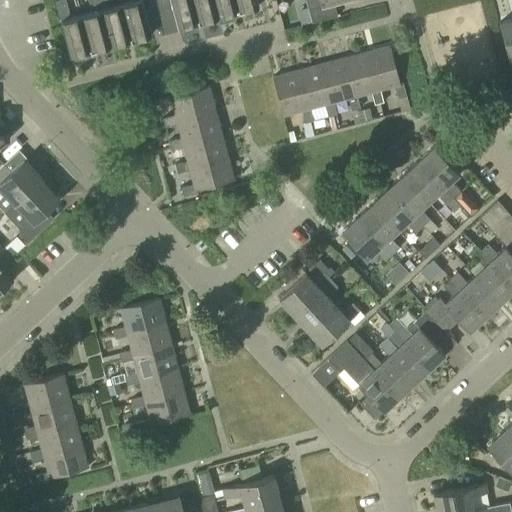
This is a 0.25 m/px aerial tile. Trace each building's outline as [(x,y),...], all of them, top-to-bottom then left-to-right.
[(89,49),(80,16),(70,19),(65,0),(56,0),(55,1),(60,21),(70,57),(84,53),(83,51),(89,49)] [(96,50),(109,47),(96,0),(87,0),(91,13),(80,16),(89,49),(95,47),(96,50)] [(129,38),(120,5),(110,8),(107,0),(96,0),(109,47),(124,43),(123,40),(129,38)] [(160,16),(159,13),(158,13),(154,0),(131,0),(132,2),(120,5),(129,38),(134,37),(135,40),(149,36),(145,20),(160,16)] [(197,20),(191,0),(154,0),(158,13),(159,13),(172,10),(177,28),(192,25),(191,22),(197,20)] [(219,24),(213,0),(191,0),(197,20),(203,19),(204,21),(217,18),(219,24)] [(237,10),(234,0),(213,0),(219,24),(234,20),(231,11),(237,10)] [(234,0),(237,10),(243,8),(244,11),(258,7),(256,0),(234,0)] [(305,0),(312,23),(337,16),(334,4),(347,0),(305,0)] [(511,19),(498,23),(511,72),(511,19)] [(389,47),(371,51),(368,52),(365,53),(375,91),(379,90),(393,86),(397,99),(405,96),(402,83),(399,84),(389,47)] [(382,103),(379,90),(375,91),(365,53),(342,59),(355,110),(359,109),(356,96),(370,93),(373,105),(382,103)] [(350,111),(355,110),(342,59),(319,65),(329,104),(332,103),(347,99),(350,111)] [(335,115),(332,103),(329,104),(319,65),(295,72),(306,110),(307,109),(309,109),(323,105),(327,118),(335,115)] [(280,76),(277,76),(271,78),(281,116),(300,111),(303,124),(310,122),(312,121),(309,109),(306,110),(295,72),(280,76)] [(176,119),(214,109),(208,86),(170,96),(174,115),(163,118),(165,127),(177,124),(176,119)] [(180,138),(169,141),(171,150),(183,147),(182,143),(220,132),(214,109),(176,119),(177,124),(180,138)] [(310,122),(303,124),(305,131),(304,132),(305,137),(314,135),(310,122)] [(182,143),(183,147),(186,161),(175,164),(177,173),(189,170),(187,165),(226,155),(220,132),(182,143)] [(417,161),(459,206),(460,206),(453,198),(460,191),(450,180),(458,173),(433,146),(417,161)] [(189,170),(192,184),(181,187),(183,196),(197,193),(196,189),(232,179),(226,155),(187,165),(189,170)] [(0,190),(13,205),(40,180),(23,161),(4,179),(0,174),(0,190)] [(453,212),(459,206),(417,161),(402,175),(427,202),(436,194),(453,212)] [(420,208),(427,202),(402,175),(387,189),(422,226),(423,225),(430,219),(420,208)] [(40,180),(13,205),(29,222),(17,233),(26,243),(47,223),(39,215),(57,199),(40,180)] [(415,233),(422,226),(387,189),(372,203),(396,230),(405,222),(415,233)] [(487,227),(506,210),(497,200),(478,218),(487,227)] [(472,203),(465,210),(471,216),(479,208),(474,201),(472,203)] [(396,230),(372,203),(356,217),(391,255),(399,247),(389,237),(396,230)] [(495,236),(511,220),(511,216),(506,210),(487,227),(495,236)] [(12,212),(0,224),(0,226),(10,236),(23,223),(12,212)] [(385,261),(391,255),(356,217),(340,232),(365,259),(375,250),(385,261)] [(430,219),(423,225),(430,233),(437,227),(430,219)] [(503,245),(511,236),(511,220),(495,236),(503,245)] [(510,253),(511,250),(511,236),(503,245),(504,246),(510,253)] [(341,249),(351,259),(359,252),(349,241),(341,249)] [(511,255),(510,253),(504,246),(496,253),(488,244),(480,251),(511,286),(511,255)] [(0,289),(11,279),(0,267),(0,247),(1,247),(0,246),(0,289)] [(499,303),(511,291),(511,286),(480,251),(473,257),(482,267),(473,275),(499,303)] [(409,273),(415,267),(408,260),(402,265),(409,272),(409,273)] [(292,314),(330,279),(324,272),(312,283),(304,274),(278,299),(292,314)] [(499,303),(473,275),(465,282),(457,272),(449,279),(458,288),(484,317),(499,303)] [(306,330),(333,305),(326,298),(338,287),(330,279),(292,314),(306,330)] [(469,331),(484,317),(458,288),(449,279),(442,285),(451,295),(444,301),(439,296),(437,299),(434,296),(424,305),(427,309),(425,310),(445,331),(458,320),(469,331)] [(125,331),(164,322),(158,298),(120,308),(124,327),(112,330),(114,339),(127,335),(125,331)] [(321,345),(347,321),(359,310),(352,302),(340,313),(333,305),(306,330),(321,345)] [(364,316),(359,310),(347,321),(353,326),(364,316)] [(418,327),(411,334),(395,317),(387,325),(392,330),(428,369),(444,355),(433,343),(445,331),(425,310),(413,321),(418,327)] [(131,355),(170,345),(164,322),(125,331),(127,335),(130,350),(118,353),(120,362),(132,359),(131,355)] [(387,355),(413,383),(428,369),(392,330),(385,336),(396,347),(388,354),(387,355)] [(413,383),(387,355),(380,362),(365,346),(358,352),(347,340),(346,341),(398,397),(413,383)] [(383,412),(398,397),(346,341),(327,359),(339,372),(343,368),(368,396),(360,403),(372,416),(380,408),(383,412)] [(137,378),(176,368),(170,345),(131,355),(132,359),(136,373),(124,376),(126,385),(138,382),(137,378)] [(143,401),(182,391),(176,368),(137,378),(138,382),(142,396),(130,400),(132,408),(144,405),(143,401)] [(30,407),(69,397),(62,373),(23,384),(28,402),(16,405),(19,415),(31,411),(30,407)] [(143,401),(144,405),(148,420),(136,423),(138,431),(151,428),(151,425),(188,415),(182,391),(143,401)] [(36,431),(75,420),(69,397),(30,407),(31,411),(35,425),(27,428),(26,425),(8,430),(11,437),(24,434),(25,437),(37,434),(36,431)] [(43,454),(81,443),(75,420),(36,431),(37,434),(41,448),(29,452),(31,460),(43,457),(43,454)] [(511,421),(501,432),(511,443),(511,421)] [(511,443),(501,432),(486,446),(511,473),(511,472),(511,443)] [(43,454),(43,457),(47,471),(35,475),(38,484),(51,480),(51,477),(88,467),(81,443),(43,454)] [(244,508),(279,499),(273,476),(222,490),(224,498),(241,494),(244,508)] [(436,511),(459,511),(471,510),(469,497),(486,494),(484,484),(433,493),(436,511)] [(202,511),(217,511),(213,493),(199,497),(202,511)] [(194,511),(197,511),(193,495),(179,499),(178,496),(156,502),(158,511),(194,511)] [(282,511),(279,499),(244,508),(245,511),(282,511)] [(134,508),(135,511),(158,511),(156,502),(134,508)]
